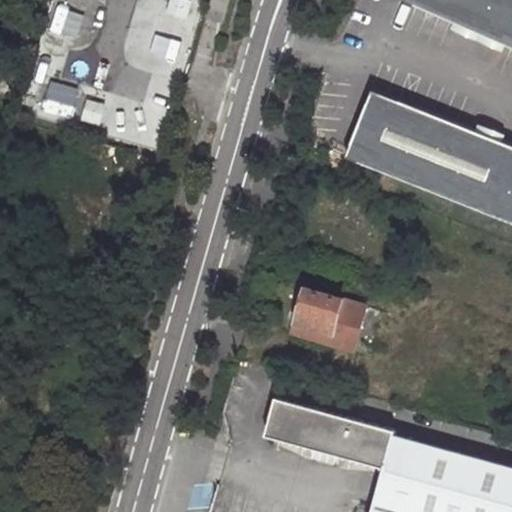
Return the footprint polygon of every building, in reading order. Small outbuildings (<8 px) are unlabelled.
[(174,0),(171,12),(178,14),(181,0),(174,0)] [(190,0),(181,0),(178,14),(188,17),(193,1),(190,0)] [(511,0),(408,0),(511,45),(511,0)] [(511,146),(369,90),(343,156),(511,222),(511,146)] [(86,102),(84,109),(101,113),(102,106),(86,102)] [(84,109),(81,119),(98,123),(101,113),(84,109)] [(377,217),(334,200),(321,234),(364,251),(377,217)] [(365,315),(306,299),(299,323),(307,325),(305,335),(335,343),(355,348),(365,315)] [(299,323),(293,343),(352,359),(355,348),(335,343),(305,335),(307,325),(299,323)] [(329,358),(292,348),(286,368),(323,378),(329,358)] [(376,511),(511,511),(511,469),(397,440),(399,434),(280,403),(270,440),(387,471),(376,511)]
